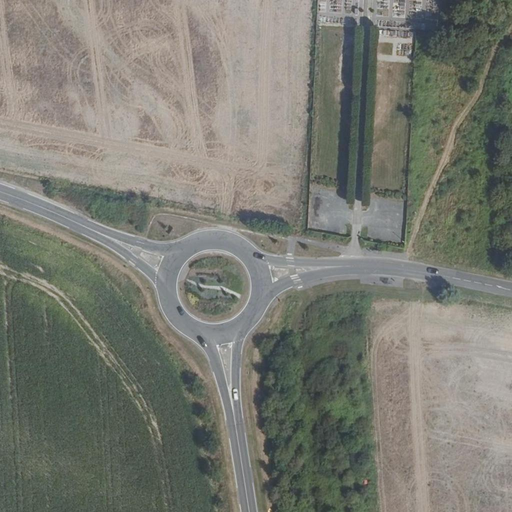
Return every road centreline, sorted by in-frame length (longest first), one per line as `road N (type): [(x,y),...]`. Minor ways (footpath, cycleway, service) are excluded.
road 1 (track): [(442,305),(359,291),(307,309),(299,332),(310,511)]
road 2 (tertiary): [(511,290),(338,266)]
